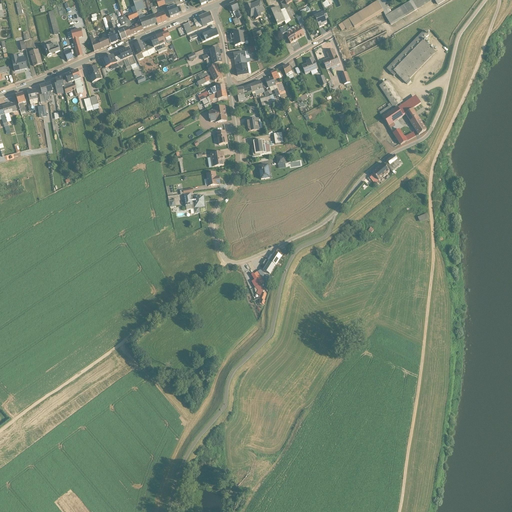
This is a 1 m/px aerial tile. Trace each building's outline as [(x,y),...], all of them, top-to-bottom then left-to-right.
[(141,10),(145,9),(147,9),(148,12),(151,10),(151,8),(147,0),(146,0),(142,2),(141,0),(132,0),(135,7),(139,18),(140,23),(143,29),(157,24),(153,16),(146,19),(145,16),(143,17),(141,10)] [(158,8),(165,6),(163,0),(159,0),(156,1),(158,8)] [(163,0),(165,6),(170,18),(179,15),(176,6),(180,5),(178,0),(163,0)] [(286,25),(293,22),(287,6),(283,0),(278,0),(282,7),(283,10),(281,11),(279,7),(271,11),(277,25),(284,22),(286,25)] [(385,18),(391,14),(384,0),(378,0),(377,1),(378,4),(383,15),(385,18)] [(415,0),(385,18),(390,27),(434,2),(437,7),(449,0),(415,0)] [(245,6),(250,18),(254,17),(255,20),(261,17),(260,14),(265,12),(260,1),(251,5),(250,4),(245,6)] [(236,3),(229,5),(233,13),(235,19),(232,20),(235,26),(240,24),(240,22),(243,20),(236,3)] [(56,13),(64,13),(63,4),(56,4),(56,13)] [(157,26),(167,22),(164,14),(161,15),(160,13),(157,14),(155,8),(155,7),(154,8),(152,4),(150,5),(157,26)] [(355,32),(383,15),(378,4),(338,27),(341,33),(346,30),(347,32),(353,28),(355,32)] [(124,17),(126,23),(129,21),(139,18),(135,7),(131,9),(132,13),(124,17)] [(296,21),(291,8),(288,9),(293,22),(296,21)] [(121,41),(131,37),(126,23),(124,17),(121,11),(120,11),(122,17),(119,19),(120,22),(122,27),(118,28),(118,29),(117,29),(119,32),(118,33),(121,41)] [(59,34),(53,12),(48,13),(54,36),(59,34)] [(199,18),(203,28),(213,24),(212,23),(213,22),(209,13),(199,18)] [(328,20),(325,13),(317,17),(314,19),(319,30),(324,28),(324,27),(327,26),(325,22),(328,20)] [(91,16),(92,19),(91,20),(92,23),(102,20),(101,16),(97,18),(96,15),(91,16)] [(118,42),(109,16),(106,18),(108,25),(111,34),(109,35),(109,37),(108,37),(111,45),(118,42)] [(200,28),(202,27),(199,18),(193,20),(196,28),(199,27),(200,27),(200,28)] [(137,33),(143,31),(143,29),(140,23),(138,24),(139,25),(137,25),(137,26),(134,27),(133,24),(127,26),(131,36),(137,34),(137,33)] [(187,35),(203,28),(202,27),(200,28),(200,27),(199,27),(196,28),(195,26),(190,28),(188,24),(183,26),(187,35)] [(297,42),(304,38),(299,29),(297,30),(296,28),(291,30),(297,42)] [(72,40),(78,58),(82,57),(79,40),(84,39),(81,30),(67,34),(69,41),(72,40)] [(200,36),(203,44),(218,36),(216,30),(200,36)] [(259,30),(252,33),(254,38),(261,35),(259,30)] [(290,46),(297,42),(290,30),(286,33),(287,35),(285,37),(290,46)] [(171,42),(168,33),(161,35),(165,44),(171,42)] [(233,35),(230,35),(231,40),(233,39),(235,47),(245,45),(242,33),(232,34),(233,35)] [(391,75),(428,37),(423,33),(386,71),(391,75)] [(161,35),(155,38),(159,47),(164,45),(165,44),(161,35)] [(89,37),(94,52),(111,45),(108,37),(95,43),(92,36),(89,37)] [(159,47),(155,38),(150,40),(152,45),(147,47),(148,51),(155,48),(159,47)] [(134,45),(138,55),(141,54),(147,51),(148,51),(147,47),(144,48),(141,42),(134,45)] [(44,49),(47,58),(48,57),(49,58),(51,57),(51,56),(60,53),(56,44),(53,45),(51,43),(47,45),(48,47),(44,49)] [(409,81),(435,54),(423,43),(393,73),(407,87),(411,83),(409,81)] [(159,47),(155,48),(157,52),(158,52),(159,54),(166,51),(164,45),(159,47)] [(63,53),(67,62),(73,59),(71,55),(73,54),(70,47),(63,50),(64,53),(63,53)] [(126,50),(124,51),(130,66),(135,64),(131,54),(129,49),(126,50)] [(206,60),(207,69),(209,69),(213,67),(212,66),(222,64),(219,49),(209,51),(210,54),(202,58),(204,61),(206,60)] [(38,51),(38,50),(29,53),(33,67),(42,64),(38,51)] [(122,57),(128,72),(132,70),(130,66),(124,51),(122,52),(119,53),(120,56),(121,58),(122,57)] [(245,52),(233,54),(235,66),(250,63),(249,55),(248,55),(247,52),(245,53),(245,52)] [(340,66),(333,52),(326,55),(329,61),(323,63),(326,72),(331,70),(332,72),(339,69),(338,67),(340,66)] [(16,56),(11,57),(14,73),(27,70),(24,57),(17,59),(16,56)] [(102,61),(106,69),(110,67),(112,71),(120,68),(119,67),(122,65),(121,63),(123,62),(121,58),(120,56),(114,59),(113,57),(102,61)] [(301,68),(305,76),(317,71),(313,60),(306,64),(306,66),(301,68)] [(235,66),(237,77),(248,75),(248,74),(250,74),(249,64),(247,64),(235,66)] [(196,81),(197,83),(220,72),(217,67),(216,67),(215,65),(207,69),(209,73),(205,75),(205,74),(202,75),(202,76),(198,78),(199,80),(196,81)] [(291,73),(288,66),(282,68),(285,76),(291,73)] [(97,71),(95,67),(88,70),(90,76),(88,77),(90,81),(91,80),(92,84),(102,80),(98,70),(97,71)] [(81,80),(78,71),(71,74),(74,82),(78,97),(79,96),(78,94),(84,93),(83,89),(84,89),(83,83),(82,83),(81,80)] [(220,72),(196,84),(197,86),(198,86),(199,89),(203,87),(208,85),(223,78),(220,72)] [(281,100),(287,97),(281,83),(280,83),(275,72),(271,74),(279,96),(281,100)] [(285,76),(288,82),(294,79),(291,73),(285,76)] [(73,91),(76,98),(78,97),(75,84),(73,85),(72,84),(74,82),(71,74),(65,76),(66,78),(62,79),(64,88),(65,94),(73,91)] [(346,74),(340,76),(344,87),(346,87),(347,89),(351,88),(346,74)] [(64,88),(62,78),(55,80),(56,85),(54,86),(57,95),(64,94),(62,88),(64,88)] [(276,97),(279,96),(272,78),(265,80),(268,89),(269,88),(271,92),(273,91),(276,97)] [(378,88),(393,110),(402,103),(388,81),(378,88)] [(264,93),(260,82),(249,86),(254,99),(256,98),(256,96),(264,93)] [(45,85),(40,87),(42,95),(39,96),(41,104),(49,103),(47,94),(45,85)] [(198,97),(200,102),(202,102),(216,94),(226,92),(225,86),(215,88),(198,97)] [(244,96),(252,93),(249,86),(243,88),(236,89),(239,103),(245,101),(244,96)] [(27,93),(31,106),(38,104),(37,101),(38,101),(36,91),(27,93)] [(202,102),(206,110),(212,106),(210,103),(206,105),(211,102),(212,103),(213,102),(217,100),(217,101),(227,99),(226,92),(216,94),(202,102)] [(273,106),(267,92),(264,94),(265,96),(259,98),(263,109),(273,106)] [(23,94),(16,97),(21,115),(26,114),(23,104),(26,103),(23,94)] [(418,137),(426,132),(413,111),(421,105),(415,97),(397,109),(396,108),(393,110),(392,108),(391,108),(390,107),(379,114),(390,131),(395,127),(394,125),(405,117),(418,137)] [(96,98),(84,101),(86,108),(98,105),(96,98)] [(10,104),(2,106),(5,116),(7,123),(11,122),(9,114),(17,112),(14,104),(11,105),(10,104)] [(248,109),(249,113),(257,110),(255,105),(248,109)] [(10,134),(8,126),(2,106),(0,106),(0,120),(2,120),(3,126),(4,128),(7,135),(10,134)] [(215,124),(226,122),(226,117),(227,117),(226,112),(209,115),(210,123),(215,122),(215,124)] [(263,113),(261,114),(268,134),(271,133),(265,117),(263,113)] [(258,119),(246,122),(246,126),(247,126),(248,132),(260,131),(260,129),(262,129),(262,123),(260,123),(260,120),(259,121),(258,119)] [(174,129),(176,133),(184,129),(182,125),(174,129)] [(393,135),(400,147),(415,138),(413,134),(405,139),(404,138),(399,131),(393,135)] [(225,132),(216,133),(219,146),(227,145),(226,136),(225,136),(225,132)] [(283,144),(282,134),(273,135),(275,145),(283,144)] [(252,147),(253,157),(260,156),(260,155),(266,154),(264,141),(253,142),(254,147),(252,147)] [(207,159),(209,168),(224,166),(223,161),(225,161),(223,153),(210,155),(210,159),(207,159)] [(284,157),(276,158),(277,166),(278,166),(279,170),(285,169),(284,165),(285,165),(284,157)] [(386,164),(383,167),(389,173),(390,172),(392,174),(400,167),(402,166),(398,159),(396,160),(394,158),(386,164)] [(258,167),(257,168),(258,176),(260,176),(261,181),(270,179),(272,179),(271,173),(270,174),(269,166),(258,167)] [(368,179),(374,186),(378,183),(381,186),(385,182),(383,179),(389,174),(383,167),(368,179)] [(215,173),(206,175),(208,188),(220,186),(219,177),(216,177),(215,173)] [(190,194),(183,195),(185,207),(186,211),(193,210),(194,215),(199,214),(199,208),(203,207),(203,202),(203,197),(201,197),(201,196),(197,196),(191,197),(190,194)] [(420,224),(429,221),(428,216),(418,219),(420,224)] [(277,251),(275,253),(281,257),(284,252),(280,249),(277,251)] [(270,257),(267,260),(276,266),(281,257),(275,253),(273,257),(271,255),(270,257)] [(263,271),(269,275),(275,267),(265,260),(262,265),(266,267),(263,271)] [(264,281),(270,283),(272,278),(266,275),(265,277),(260,270),(257,272),(264,281)] [(259,305),(263,306),(265,302),(264,301),(266,295),(263,293),(264,290),(262,289),(260,285),(264,282),(264,281),(257,272),(254,275),(253,274),(251,275),(254,281),(251,282),(254,288),(258,291),(256,294),(259,296),(258,299),(259,300),(258,303),(259,304),(259,305)]
